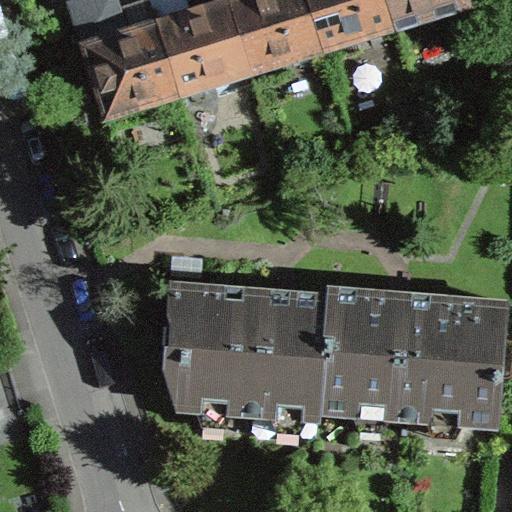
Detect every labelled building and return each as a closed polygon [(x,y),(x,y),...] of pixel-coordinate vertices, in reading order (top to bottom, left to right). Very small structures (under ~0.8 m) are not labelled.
[(106,116),(180,93),(150,0),(79,0),(70,3),(106,116)] [(150,0),(180,93),(251,71),(229,0),(226,0),(191,11),(187,0),(150,0)] [(229,0),(251,71),(323,49),(307,0),(229,0)] [(307,0),(323,49),(395,27),(386,0),(307,0)] [(466,0),(386,0),(395,27),(468,4),(466,0)] [(197,407),(319,417),(320,409),(329,297),(223,289),(170,285),(168,313),(171,323),(177,324),(175,346),(165,345),(163,367),(174,402),(197,403),(197,407)] [(349,291),(329,289),(329,297),(320,409),(499,424),(498,442),(511,443),(511,379),(503,378),(509,304),(349,291)]
